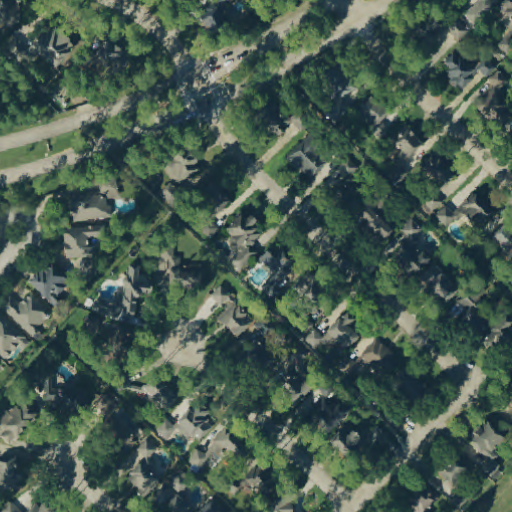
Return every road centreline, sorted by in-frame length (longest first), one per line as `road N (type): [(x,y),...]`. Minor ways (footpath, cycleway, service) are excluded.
road 1 (residential): [(472,386),(255,174),(208,104)]
road 2 (secondary): [(333,0),(126,106),(0,145)]
road 3 (residential): [(357,505),(183,342)]
road 4 (residential): [(511,187),(395,74),(357,23)]
road 5 (residential): [(350,511),(472,386)]
road 6 (secondary): [(208,104),(357,23)]
road 7 (secondary): [(0,185),(158,127)]
road 8 (residential): [(208,104),(173,45),(102,0)]
